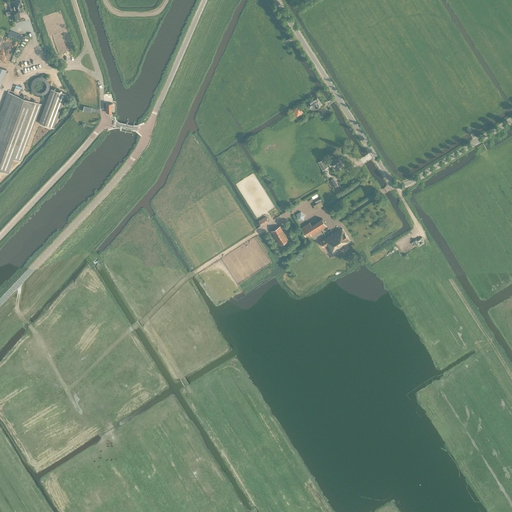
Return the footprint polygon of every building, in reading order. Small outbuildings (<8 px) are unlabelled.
[(22,6),(21,4),(20,0),(16,0),(12,1),(13,7),(10,8),(11,10),(10,10),(13,21),(20,19),(19,12),(23,11),(22,6)] [(24,35),(9,29),(7,34),(22,40),(24,35)] [(42,77),(38,78),(35,79),(33,81),(31,84),(31,88),(32,91),(35,94),(38,95),(42,96),(45,94),(48,92),(49,88),(49,85),(48,81),(45,79),(42,77)] [(53,89),(40,123),(52,127),(64,93),(53,89)] [(42,104),(34,101),(7,91),(0,111),(0,169),(8,173),(13,158),(20,161),(25,147),(42,104)] [(318,107),(322,104),(317,96),(307,103),(310,108),(316,103),(318,107)] [(334,166),(337,170),(344,166),(338,157),(335,158),(334,157),(330,159),(331,162),(328,164),(330,166),(333,164),(334,166)] [(323,159),(318,162),(322,170),(328,167),(323,159)] [(337,185),(333,178),(329,181),(333,188),(337,185)] [(320,201),(313,205),(315,209),(323,205),(320,201)] [(261,224),(268,220),(265,216),(258,220),(261,224)] [(301,227),(306,235),(314,230),(316,232),(327,226),(322,218),(307,227),(305,224),(301,227)] [(272,230),(280,244),(287,240),(285,237),(286,236),(280,226),(272,230)] [(332,233),(320,241),(324,247),(327,245),(329,249),(330,249),(333,253),(342,247),(343,250),(348,246),(346,243),(350,241),(348,237),(345,232),(342,228),(332,234),(332,233)]
